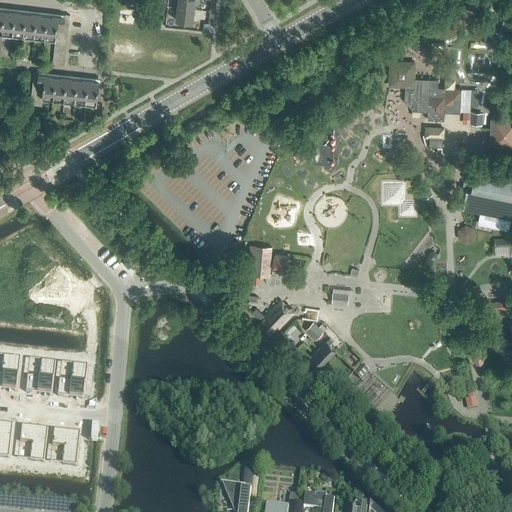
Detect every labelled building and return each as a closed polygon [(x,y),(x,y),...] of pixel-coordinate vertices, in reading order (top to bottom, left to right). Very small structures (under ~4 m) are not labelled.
[(195,9),(195,0),(178,0),(177,7),(195,9)] [(215,12),(216,0),(211,0),(211,4),(206,4),(206,10),(210,10),(210,11),(215,12)] [(193,22),(195,9),(177,7),(176,20),(193,22)] [(64,66),(70,15),(64,14),(64,17),(0,9),(0,32),(55,39),(52,65),(64,66)] [(461,113),(462,89),(438,87),(438,79),(416,78),(416,61),(390,60),(389,86),(405,87),(405,102),(407,102),(412,109),(412,111),(428,111),(428,119),(444,120),(445,104),(452,105),(452,113),(461,113)] [(97,104),(99,81),(39,75),(40,71),(34,71),(30,104),(42,105),(43,98),(97,104)] [(482,128),(484,113),(471,112),(470,124),(472,124),(472,127),(482,128)] [(511,121),(495,121),(494,145),(511,146),(511,121)] [(443,146),(444,128),(426,127),(425,136),(430,136),(430,146),(443,146)] [(511,177),(510,177),(511,172),(502,169),(501,175),(476,170),(475,170),(471,190),(466,189),(462,209),(463,209),(482,213),(480,222),(507,228),(509,218),(511,218),(511,177)] [(418,191),(422,200),(432,195),(428,187),(418,191)] [(475,238),(474,228),(466,224),(458,230),(459,239),(467,243),(475,238)] [(511,237),(494,238),(495,249),(511,249),(511,237)] [(271,258),(272,247),(251,245),(250,256),(271,258)] [(438,257),(438,255),(438,253),(437,252),(435,251),(434,251),(432,251),(430,251),(429,252),(428,253),(427,255),(428,258),(428,259),(430,261),(432,261),(433,261),(435,260),(437,259),(438,257)] [(287,270),(289,255),(274,253),(272,267),(287,270)] [(259,284),(261,259),(250,258),(247,286),(256,287),(256,283),(259,284)] [(358,277),(360,269),(352,267),(350,275),(358,277)] [(348,304),(349,293),(333,292),(332,302),(348,304)] [(257,305),(258,296),(247,295),(246,304),(257,305)] [(507,309),(505,299),(491,301),(493,311),(507,309)] [(278,328),(294,313),(281,300),(265,315),(267,317),(258,325),(269,335),(277,327),(278,328)] [(317,338),(319,339),(320,338),(321,338),(324,334),(322,332),(324,331),(314,321),(307,329),(317,338)] [(302,332),(294,324),(287,331),(295,339),(302,332)] [(322,365),(336,350),(330,344),(333,341),(330,338),(313,355),(322,365)] [(443,346),(440,340),(431,344),(435,350),(443,346)] [(476,362),(483,360),(480,346),(473,348),(476,362)] [(0,390),(17,392),(20,361),(0,358),(0,390)] [(26,393),(52,396),(55,365),(29,362),(26,393)] [(52,396),(77,399),(81,368),(55,365),(52,396)] [(361,380),(369,371),(362,365),(354,374),(361,380)] [(356,404),(360,399),(354,394),(350,399),(356,404)] [(477,408),(475,398),(473,398),(472,396),(467,397),(468,399),(465,400),(467,410),(477,408)] [(0,455),(9,456),(13,425),(0,423),(0,455)] [(18,457),(44,460),(48,429),(22,426),(18,457)] [(51,461),(77,464),(80,433),(54,430),(51,461)] [(261,473),(254,472),(252,487),(259,488),(261,473)] [(245,489),(245,487),(221,484),(222,484),(234,511),(248,511),(251,490),(245,489)] [(333,511),(334,502),(326,501),(326,499),(326,498),(326,494),(317,493),(316,497),(305,496),(304,509),(324,511),(323,511),(333,511)] [(290,494),(289,503),(296,504),(297,495),(290,494)] [(377,511),(371,505),(370,511),(367,511),(367,508),(362,508),(362,509),(357,505),(358,504),(358,503),(356,506),(354,509),(352,511),(351,511),(377,511)]
